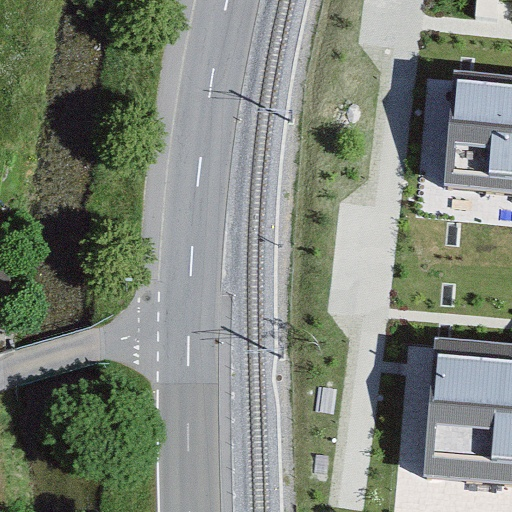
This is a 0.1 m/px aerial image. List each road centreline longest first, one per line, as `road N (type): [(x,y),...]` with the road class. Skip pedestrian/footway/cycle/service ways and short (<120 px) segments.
road 1 (secondary): [(228,0),(205,119),(188,336)]
road 2 (unclassified): [(0,380),(105,344),(188,336)]
road 3 (secondary): [(188,336),(192,511)]
